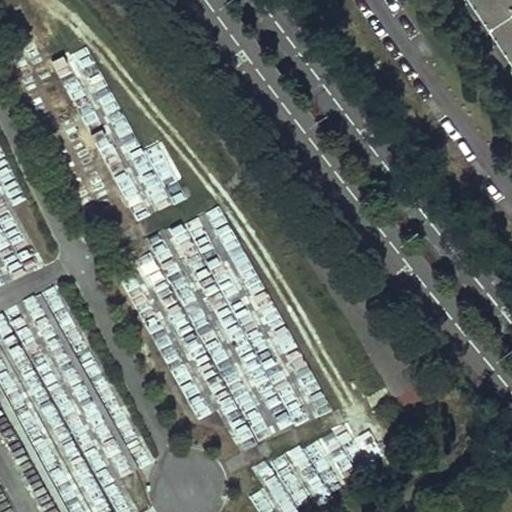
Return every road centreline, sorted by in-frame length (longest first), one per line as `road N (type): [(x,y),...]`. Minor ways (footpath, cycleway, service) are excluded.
road 1 (secondary): [(205,0),(511,390)]
road 2 (secondary): [(511,322),(260,0)]
